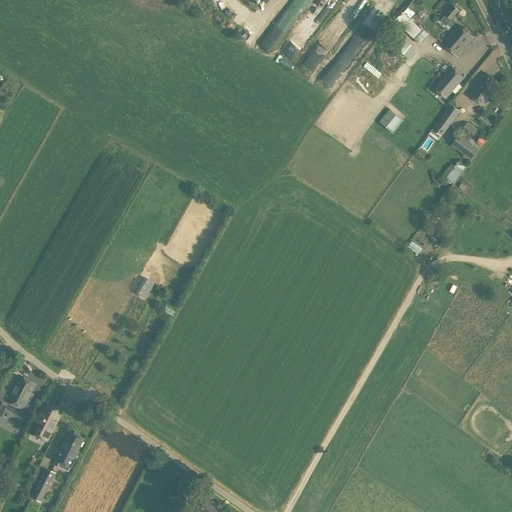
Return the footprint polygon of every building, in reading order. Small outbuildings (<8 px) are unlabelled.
[(293,0),(265,45),(274,51),(306,0),(293,0)] [(459,10),(453,5),(440,20),(446,25),(459,10)] [(419,44),(429,33),(421,27),(420,28),(405,14),(392,29),(399,35),(404,29),(419,44)] [(473,38),(458,24),(442,43),(457,56),(473,38)] [(407,42),(402,49),(411,56),(417,49),(407,42)] [(342,58),(321,81),(329,88),(350,66),(342,58)] [(464,78),(452,67),(433,87),(446,98),(464,78)] [(501,84),(486,72),(469,94),(484,105),(501,84)] [(461,110),(450,103),(432,128),(432,129),(427,135),(435,141),(438,140),(441,135),(441,136),(448,127),(449,128),(461,110)] [(402,122),(403,120),(389,109),(379,121),(393,133),(402,122)] [(468,122),(451,144),(471,159),(480,148),(481,146),(476,142),(475,144),(470,141),(478,129),(468,122)] [(476,142),(481,146),(485,140),(480,136),(476,142)] [(452,163),(448,167),(442,175),(454,184),(467,166),(458,161),(455,165),(452,163)] [(144,298),(154,283),(145,277),(135,292),(144,298)] [(5,408),(19,415),(27,400),(29,401),(33,394),(31,393),(36,384),(18,375),(4,402),(8,404),(5,408)] [(61,412),(44,403),(28,432),(46,441),(61,412)] [(64,438),(53,460),(70,468),(78,451),(77,451),(83,438),(80,436),(81,435),(75,432),(74,433),(69,431),(65,439),(64,438)] [(41,500),(55,472),(46,467),(32,495),(41,500)] [(224,511),(203,498),(196,510),(197,511),(224,511)]
